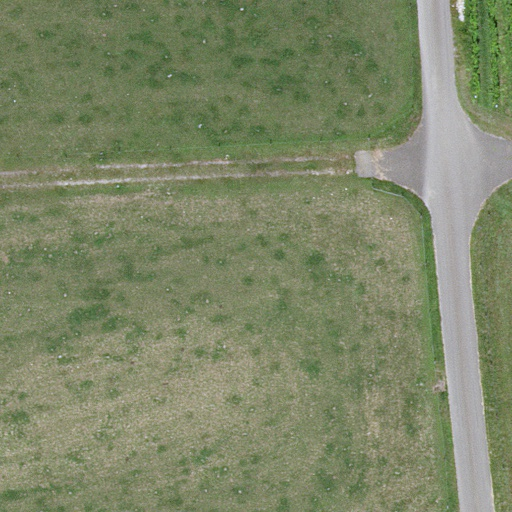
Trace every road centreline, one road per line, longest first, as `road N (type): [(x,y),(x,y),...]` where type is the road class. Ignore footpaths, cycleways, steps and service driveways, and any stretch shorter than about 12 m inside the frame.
road 1 (track): [(469,511),(431,0)]
road 2 (track): [(511,158),(0,185)]
